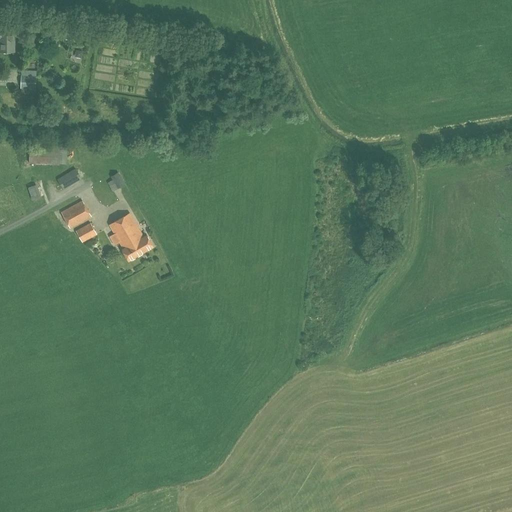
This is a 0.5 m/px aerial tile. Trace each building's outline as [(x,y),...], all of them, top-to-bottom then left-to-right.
[(12,37),(11,21),(0,21),(0,52),(14,52),(14,46),(16,46),(15,37),(12,37)] [(83,39),(85,27),(58,24),(56,36),(83,39)] [(36,95),(36,77),(21,76),(20,94),(36,95)] [(63,189),(81,178),(76,169),(58,180),(63,189)] [(118,189),(126,184),(118,172),(111,176),(118,189)] [(32,200),(41,198),(37,184),(28,187),(32,200)] [(70,228),(91,216),(82,201),(61,212),(70,228)] [(144,237),(130,213),(110,224),(115,233),(109,236),(114,245),(120,242),(124,249),(122,249),(129,261),(153,247),(147,235),(144,237)] [(48,215),(13,235),(23,254),(59,234),(48,215)] [(82,242),(97,234),(91,223),(76,231),(82,242)]
